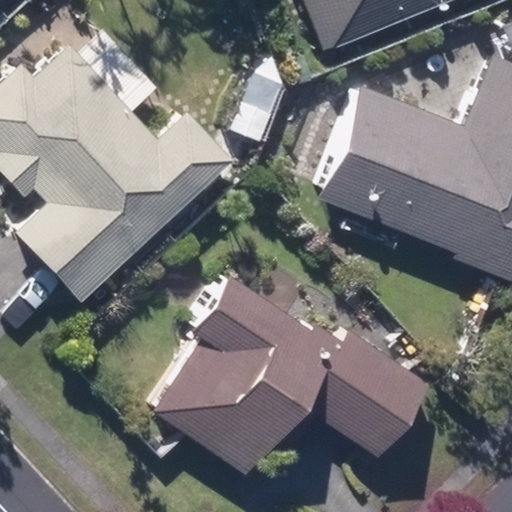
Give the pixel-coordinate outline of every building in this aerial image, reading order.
[(299,0),(317,42),(398,9),(404,23),(459,0),(299,0)] [(43,257),(76,291),(122,247),(138,265),(172,233),(156,215),(227,149),(181,100),(154,128),(64,33),(27,67),(15,53),(0,66),(0,166),(18,186),(29,176),(43,191),(11,222),(43,257)] [(449,246),(511,271),(511,51),(489,42),(458,115),(358,75),(313,184),(451,240),(449,246)] [(225,120),(256,133),(279,75),(249,63),(225,120)] [(144,402),(238,467),(268,424),(286,438),(302,416),(285,404),(293,391),(332,418),(372,445),(423,372),(343,318),(336,328),(308,310),(303,316),(224,261),(183,319),(194,329),(144,402)]
